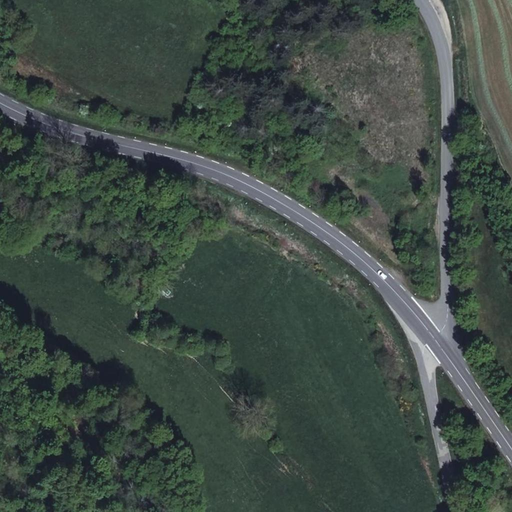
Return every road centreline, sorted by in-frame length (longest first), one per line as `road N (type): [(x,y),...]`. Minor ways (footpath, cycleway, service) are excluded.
road 1 (secondary): [(435,338),(349,245),(283,201),(212,170),(58,129),(0,103)]
road 2 (unclassified): [(422,0),(437,26),(446,78),(447,318),(435,338)]
road 3 (unclassified): [(435,338),(423,356),(457,511)]
road 4 (secondary): [(511,448),(435,338)]
